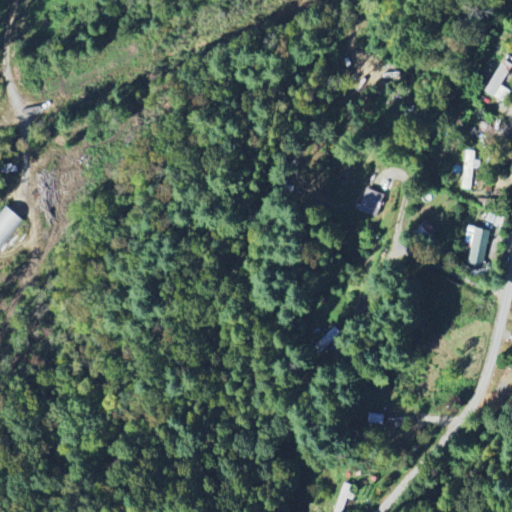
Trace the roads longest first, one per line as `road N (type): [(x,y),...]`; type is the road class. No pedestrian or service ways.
road 1 (residential): [(511,141),(509,300),(483,385),(419,476),(383,511)]
road 2 (residential): [(66,98),(289,0)]
